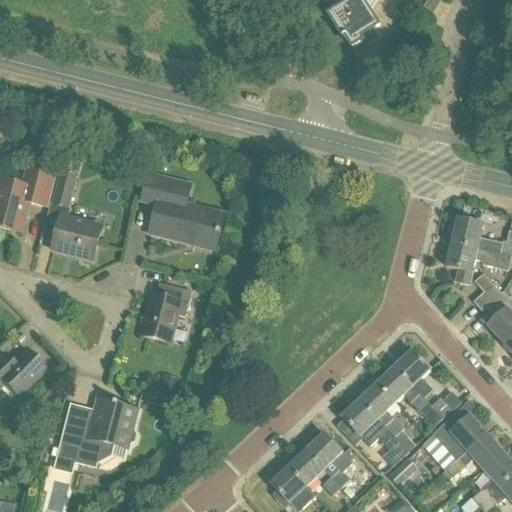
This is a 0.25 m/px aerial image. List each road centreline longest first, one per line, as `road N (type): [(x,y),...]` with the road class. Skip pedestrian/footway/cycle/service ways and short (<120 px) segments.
road 1 (secondary): [(320,139),(0,59)]
road 2 (residential): [(211,491),(392,318),(400,296)]
road 3 (residential): [(0,277),(118,308),(103,369),(90,365)]
road 4 (residential): [(430,166),(474,0)]
road 5 (residential): [(511,421),(400,296)]
road 6 (residential): [(320,139),(326,113),(257,0)]
road 7 (residential): [(400,296),(430,166)]
road 8 (residential): [(90,365),(0,278)]
